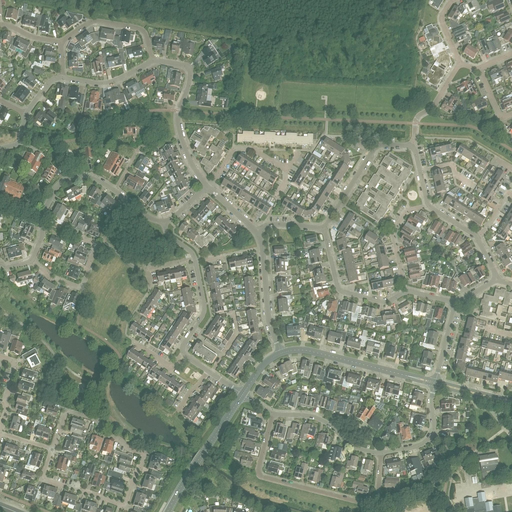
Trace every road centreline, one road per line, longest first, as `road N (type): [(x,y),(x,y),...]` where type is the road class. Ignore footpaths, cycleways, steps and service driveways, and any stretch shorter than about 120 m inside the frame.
road 1 (residential): [(66,410),(144,452),(124,506),(45,478),(53,449)]
road 2 (residential): [(380,453),(378,493),(366,503),(262,477),(272,413)]
road 3 (residential): [(206,186),(178,128),(189,69),(152,62)]
road 4 (tertiary): [(435,382),(307,350),(281,353)]
road 5 (residential): [(406,291),(384,302),(339,290),(322,227)]
road 6 (residential): [(281,353),(256,232)]
road 7 (residential): [(31,259),(47,276),(80,287),(95,246),(76,236)]
road 8 (residential): [(152,62),(139,29),(96,21),(60,42)]
